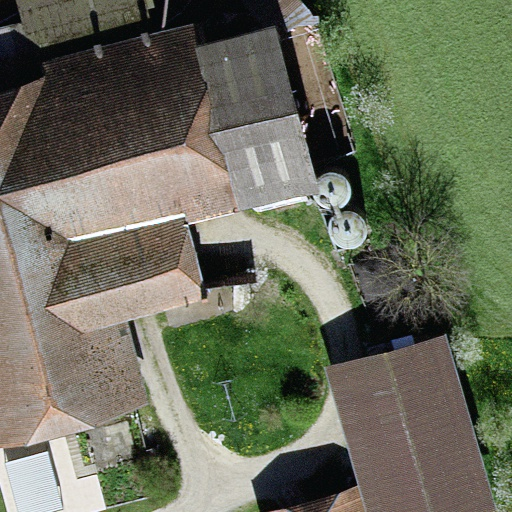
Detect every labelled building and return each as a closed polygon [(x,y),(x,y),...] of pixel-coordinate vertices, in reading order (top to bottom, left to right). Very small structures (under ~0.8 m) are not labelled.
[(146,0),(23,0),(36,52),(152,23),(146,0)] [(265,0),(280,16),(299,0),(265,0)] [(0,425),(125,393),(104,313),(204,287),(182,201),(292,172),(255,30),(0,96),(0,425)] [(452,317),(330,351),(376,511),(433,511),(502,493),(452,317)] [(355,511),(349,488),(276,507),(277,511),(355,511)]
